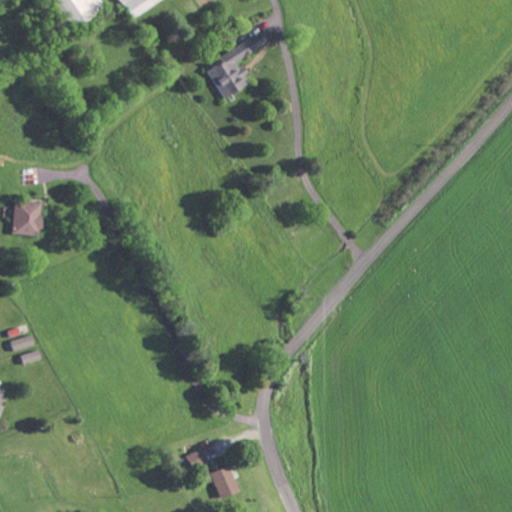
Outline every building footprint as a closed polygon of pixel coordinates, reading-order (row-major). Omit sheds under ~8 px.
[(48,0),(63,24),(96,4),(93,0),(48,0)] [(150,0),(113,0),(122,16),(150,0)] [(244,83),(232,59),(263,43),(257,32),(214,55),(217,61),(202,69),(217,97),(244,83)] [(35,201),(8,200),(6,233),(33,234),(35,201)] [(29,344),(27,334),(5,339),(8,350),(29,344)] [(36,358),(34,349),(15,355),(18,363),(36,358)] [(187,469),(203,461),(196,447),(180,454),(187,469)] [(231,491),(224,465),(206,470),(213,496),(231,491)]
